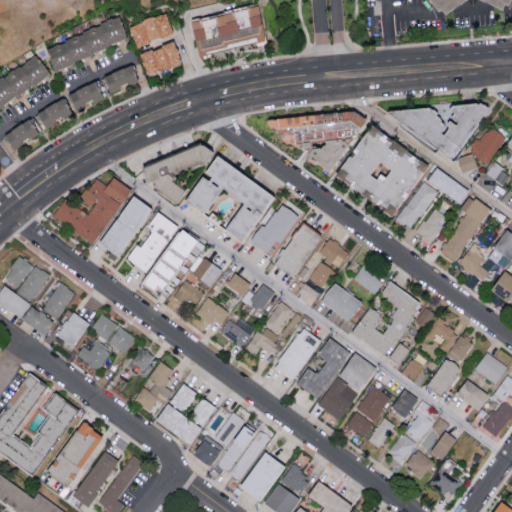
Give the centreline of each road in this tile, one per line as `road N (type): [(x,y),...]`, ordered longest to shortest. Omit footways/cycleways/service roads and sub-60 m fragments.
road 1 (residential): [(413,511),(6,205)]
road 2 (secondary): [(489,61),(244,86),(156,113),(60,162)]
road 3 (residential): [(511,337),(226,126),(202,97)]
road 4 (residential): [(229,511),(173,470),(162,444),(23,344)]
